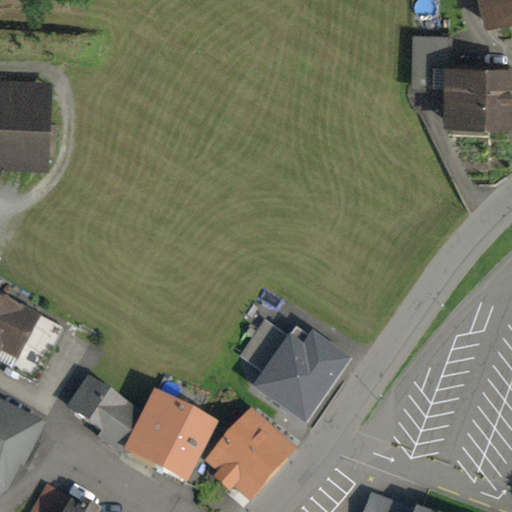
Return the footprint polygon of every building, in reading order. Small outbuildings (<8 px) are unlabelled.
[(511,0),(479,0),(486,26),(511,20),(511,0)] [(428,88),(429,60),(451,60),(451,45),(415,45),(414,88),(428,88)] [(511,103),(511,73),(449,72),(448,125),(511,126),(511,103)] [(47,94),(0,92),(0,167),(44,169),(47,94)] [(40,327),(0,307),(0,379),(11,385),(40,327)] [(299,337),(259,396),(307,428),(347,370),(299,337)] [(136,425),(82,388),(59,422),(113,458),(136,425)] [(208,437),(147,407),(118,465),(180,495),(208,437)] [(39,437),(0,417),(0,504),(4,506),(39,437)] [(254,424),(214,468),(249,500),(289,456),(254,424)] [(396,508),(372,499),(367,511),(410,511),(397,507),(396,508)]
